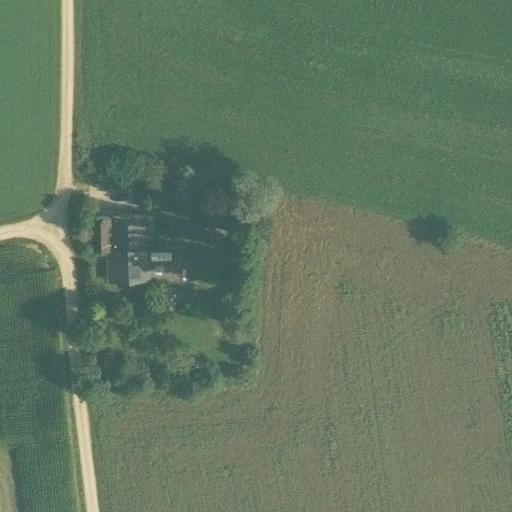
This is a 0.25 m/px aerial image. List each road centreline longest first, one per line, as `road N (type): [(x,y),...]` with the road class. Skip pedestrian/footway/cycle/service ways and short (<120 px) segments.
road 1 (track): [(92,511),(71,276),(57,227)]
road 2 (track): [(57,227),(67,185),(66,0)]
